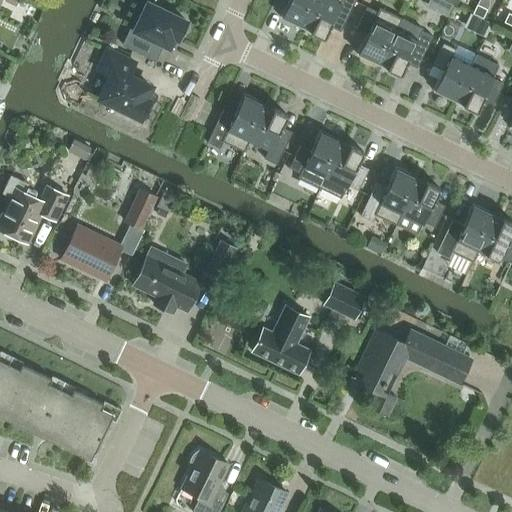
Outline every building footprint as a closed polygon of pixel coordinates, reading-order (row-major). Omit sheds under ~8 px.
[(289,0),(281,17),(294,24),(295,23),(303,27),(316,0),(289,0)] [(311,30),(310,31),(324,38),(330,26),(341,31),(355,0),(316,0),(303,27),(311,30)] [(444,0),(442,0),(437,11),(449,17),(455,5),(445,0),(444,0)] [(487,9),(489,5),(489,0),(479,0),(478,5),(487,9)] [(179,40),(188,22),(148,3),(134,30),(131,29),(124,45),(156,60),(164,44),(169,47),(174,37),(179,40)] [(477,4),(473,13),(482,18),(487,9),(478,5),(477,4)] [(356,28),(367,34),(357,54),(371,61),(371,60),(379,64),(401,18),(380,8),(378,12),(367,6),(356,28)] [(406,63),(417,68),(433,35),(422,30),(423,28),(401,18),(379,64),(387,67),(387,68),(400,75),(406,63)] [(485,19),(481,28),(488,31),(492,22),(485,19)] [(433,65),(443,70),(433,91),(447,97),(448,96),(456,100),(478,54),(477,54),(472,64),(453,55),(456,49),(443,43),(433,65)] [(108,49),(98,69),(111,76),(100,98),(141,118),(150,101),(145,99),(151,86),(130,76),(136,63),(108,49)] [(493,105),(499,93),(504,83),(493,78),(499,65),(478,54),(456,100),(463,104),(463,105),(476,112),(482,99),(493,105)] [(244,94),(234,114),(223,109),(207,142),(220,149),(223,142),(243,151),(265,105),(257,101),(258,100),(244,94)] [(265,105),(243,151),(244,152),(249,142),(268,151),(264,159),(277,164),(292,132),(281,126),(287,114),(274,108),(273,109),(265,105)] [(320,131),(311,151),(300,146),(289,168),(300,173),(298,178),(319,188),(342,142),(333,138),(334,137),(320,131)] [(71,138),(66,147),(84,156),(89,147),(71,138)] [(348,185),(358,190),(369,169),(358,163),(363,151),(350,145),(349,146),(342,142),(319,188),(341,198),(346,188),(347,188),(348,185)] [(137,167),(126,191),(136,196),(140,189),(156,196),(164,180),(137,167)] [(397,167),(387,188),(376,183),(360,216),(373,222),(376,215),(396,224),(418,179),(410,175),(410,174),(397,167)] [(41,213),(55,220),(67,195),(47,185),(40,200),(26,193),(30,184),(11,175),(2,193),(11,197),(0,219),(0,229),(27,242),(41,213)] [(424,222),(434,227),(445,205),(434,200),(440,188),(426,181),(425,183),(418,179),(396,224),(397,225),(402,214),(423,224),(424,222)] [(163,184),(156,203),(167,207),(174,188),(163,184)] [(125,221),(141,229),(156,196),(140,189),(136,196),(125,221)] [(473,204),(463,225),(452,219),(436,252),(449,258),(452,251),(472,261),(494,216),(486,212),(487,210),(473,204)] [(478,251),(499,261),(500,258),(511,264),(511,261),(511,237),(510,237),(511,233),(511,222),(502,218),(502,219),(494,216),(472,261),(473,262),(478,251)] [(61,259),(105,280),(122,246),(78,225),(61,259)] [(205,273),(221,280),(236,248),(220,240),(205,273)] [(147,256),(133,285),(157,296),(154,304),(173,313),(176,305),(187,311),(201,282),(183,273),(187,265),(151,248),(147,256)] [(322,305),(355,320),(366,296),(334,281),(322,305)] [(252,351),(298,373),(310,350),(296,343),(304,327),(310,315),(286,304),(273,332),(263,328),(252,351)] [(468,345),(450,336),(445,346),(410,330),(404,343),(376,329),(363,356),(372,360),(360,384),(377,392),(369,408),(387,416),(396,397),(381,390),(390,371),(397,374),(405,357),(459,384),(471,359),(463,355),(468,345)] [(0,511),(8,511),(0,509),(0,406),(6,409),(5,412),(24,421),(25,418),(58,434),(57,437),(76,446),(77,443),(95,452),(113,414),(101,408),(103,403),(73,389),(71,394),(49,383),(51,378),(21,364),(19,369),(0,359),(0,511)] [(217,488),(229,464),(200,450),(179,493),(180,494),(183,488),(199,496),(192,511),(193,511),(218,511),(228,493),(217,488)] [(276,511),(286,492),(259,479),(243,511),(276,511)]
